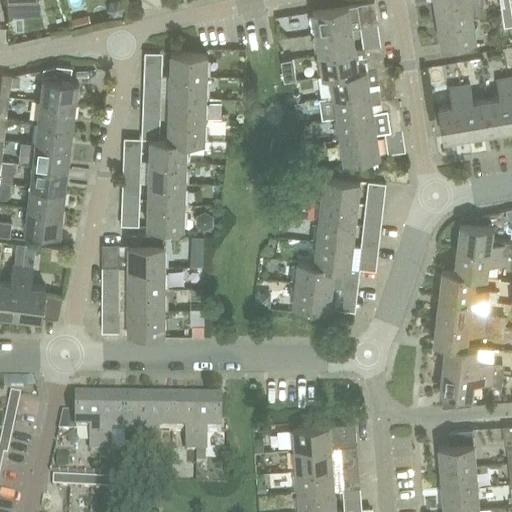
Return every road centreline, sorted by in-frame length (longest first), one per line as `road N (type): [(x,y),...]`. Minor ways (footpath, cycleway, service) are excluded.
road 1 (residential): [(65,353),(126,29)]
road 2 (residential): [(65,353),(366,355)]
road 3 (residential): [(428,196),(401,0)]
road 4 (residential): [(366,355),(383,330),(428,196)]
road 5 (residential): [(29,511),(65,353)]
road 6 (residential): [(126,29),(264,0)]
road 7 (residential): [(376,419),(511,413)]
road 8 (residential): [(0,62),(126,29)]
